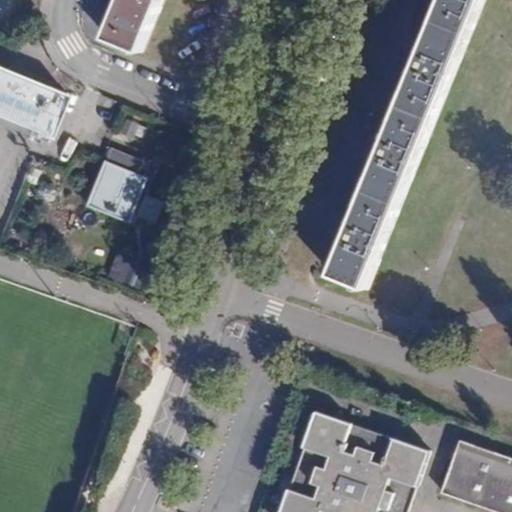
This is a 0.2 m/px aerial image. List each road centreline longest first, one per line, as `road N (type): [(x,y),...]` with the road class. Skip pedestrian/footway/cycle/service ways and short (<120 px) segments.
road 1 (residential): [(511,397),(222,301)]
road 2 (residential): [(65,0),(70,46),(92,69),(276,137)]
road 3 (tertiary): [(222,301),(130,511)]
road 4 (tertiary): [(276,137),(222,301)]
road 5 (tertiary): [(316,0),(276,137)]
